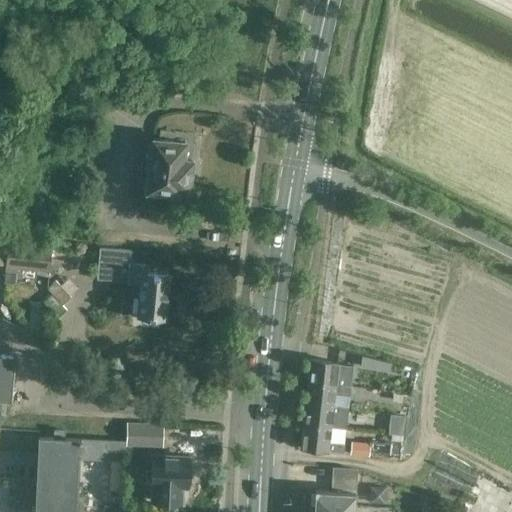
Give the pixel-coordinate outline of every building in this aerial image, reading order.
[(184,141),(152,137),(146,190),(177,194),(178,188),(187,189),(191,160),(182,159),(184,141)] [(48,268),(49,248),(10,243),(7,263),(48,268)] [(137,316),(164,319),(168,274),(144,273),(145,263),(130,263),(131,250),(98,247),(96,278),(140,283),(137,316)] [(61,304),(71,296),(56,280),(47,288),(51,293),(43,301),(57,317),(66,309),(61,304)] [(0,406),(1,397),(8,397),(12,355),(0,353),(0,406)] [(307,379),(349,385),(351,365),(336,363),(337,361),(310,357),(307,379)] [(349,385),(307,379),(305,400),(332,404),(333,394),(348,395),(349,385)] [(332,404),(305,400),(303,422),(330,425),(330,426),(345,428),(347,406),(332,405),(332,404)] [(126,422),(126,444),(162,445),(163,423),(126,422)] [(329,440),(330,426),(330,425),(303,422),(300,447),(342,452),(343,442),(329,440)] [(123,441),(64,438),(65,429),(53,429),(53,437),(38,436),(34,511),(82,511),(83,495),(77,495),(78,458),(110,460),(110,456),(122,457),(123,441)] [(349,454),(368,456),(369,442),(350,441),(349,454)] [(152,484),(152,491),(165,491),(165,484),(187,486),(188,455),(149,453),(147,483),(152,484)] [(315,489),(313,511),(377,511),(377,507),(353,505),(354,491),(355,481),(355,469),(351,467),(332,466),(331,490),(315,489)]
